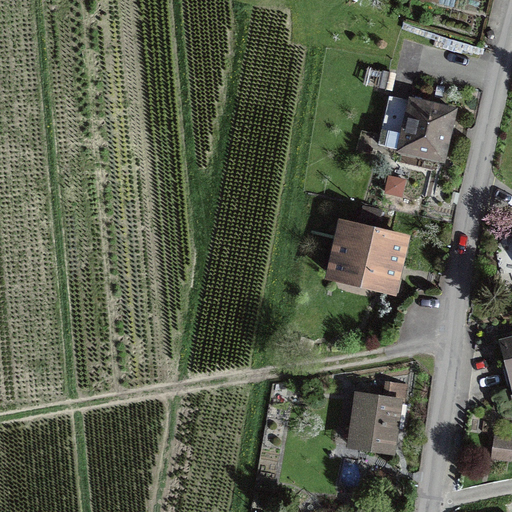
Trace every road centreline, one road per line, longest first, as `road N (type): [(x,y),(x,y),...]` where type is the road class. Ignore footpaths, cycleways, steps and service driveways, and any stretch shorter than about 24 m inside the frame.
road 1 (residential): [(428,511),(474,116),(509,0)]
road 2 (track): [(448,341),(0,419)]
